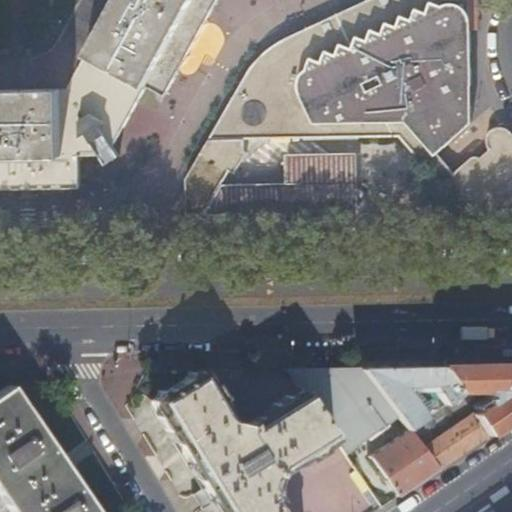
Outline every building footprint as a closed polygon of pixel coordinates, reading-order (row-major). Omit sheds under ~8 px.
[(119,124),(140,87),(102,65),(138,0),(0,0),(0,94),(74,93),(75,155),(93,155),(99,165),(113,157),(107,147),(119,124)] [(211,0),(138,0),(102,65),(140,87),(159,97),(209,6),(211,0)] [(466,81),(463,0),(362,0),(276,40),(268,45),(257,53),(248,61),(242,69),(180,180),(181,217),(201,216),(218,186),(224,174),(231,177),(242,156),(238,153),(237,141),(394,138),(419,166),(428,158),(467,124),(466,81)] [(0,94),(0,156),(75,155),(74,93),(0,94)] [(454,178),(492,224),(511,208),(511,135),(507,128),(503,127),(497,127),(492,129),(489,132),(487,135),(485,139),(485,143),(485,146),(486,150),(479,156),(474,155),(472,155),(454,170),(452,174),(454,178)] [(75,155),(0,156),(0,189),(27,188),(76,187),(75,155)] [(348,222),(346,155),(279,156),(279,184),(218,186),(201,216),(280,214),(280,224),(348,222)] [(328,246),(328,237),(307,238),(308,247),(328,246)] [(511,417),(511,364),(439,366),(455,390),(483,391),(484,405),(479,408),(471,396),(458,394),(485,435),(511,417)] [(455,390),(439,366),(359,367),(396,416),(406,429),(437,405),(434,402),(420,412),(402,387),(405,385),(438,384),(441,390),(437,393),(443,401),(456,391),(455,390)] [(396,416),(359,367),(286,369),(301,391),(333,437),(345,456),(396,416)] [(302,456),(333,437),(301,391),(270,409),(244,426),(231,422),(222,407),(222,408),(210,388),(200,371),(195,373),(193,373),(186,376),(185,380),(151,400),(204,488),(192,495),(196,502),(200,509),(212,502),(218,511),(284,511),(280,505),(287,501),(273,477),(275,473),(302,456)] [(95,511),(62,460),(6,384),(0,387),(0,501),(4,507),(7,511),(95,511)] [(436,469),(485,435),(458,394),(456,391),(443,401),(437,405),(406,429),(407,430),(436,469)] [(396,496),(436,469),(407,430),(369,456),(396,496)] [(495,504),(511,493),(507,486),(490,498),(495,504)]
